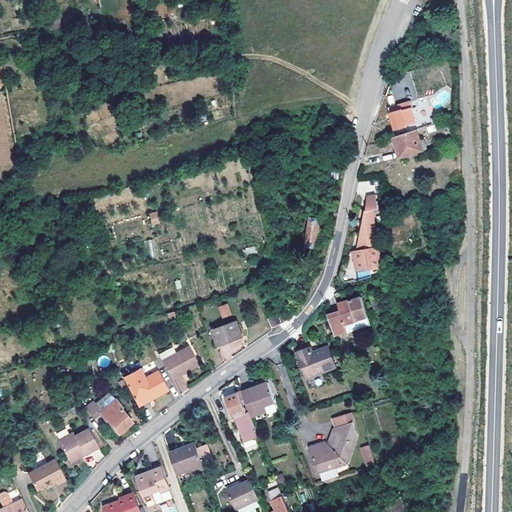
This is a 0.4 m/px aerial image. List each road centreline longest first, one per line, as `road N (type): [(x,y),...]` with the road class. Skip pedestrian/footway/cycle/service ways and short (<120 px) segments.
road 1 (residential): [(69,511),(121,455),(314,303),(331,267),(365,115),(402,0)]
road 2 (secondary): [(494,12),(499,227),(491,511)]
